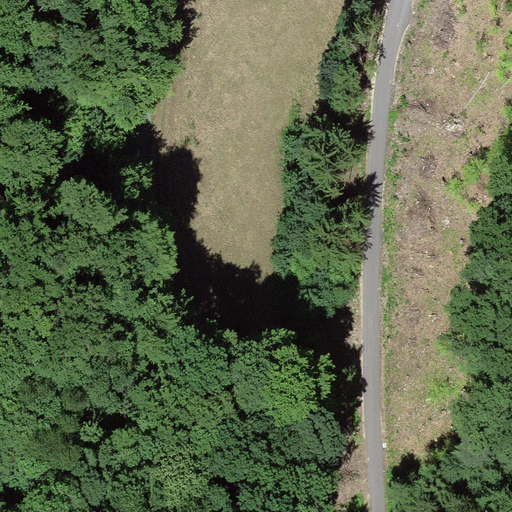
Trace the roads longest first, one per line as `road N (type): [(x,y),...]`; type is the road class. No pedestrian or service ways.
road 1 (unclassified): [(147,0),(136,239),(204,511)]
road 2 (track): [(373,511),(364,255),(383,103),(412,0)]
